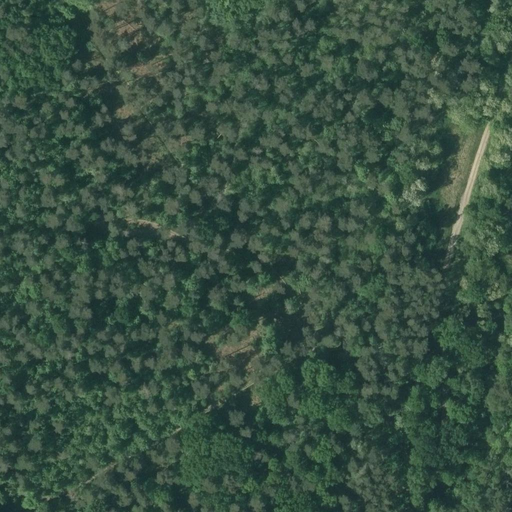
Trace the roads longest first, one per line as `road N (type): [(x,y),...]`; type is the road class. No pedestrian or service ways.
road 1 (track): [(423,511),(447,412),(431,302),(511,53)]
road 2 (track): [(72,0),(174,154),(316,329)]
